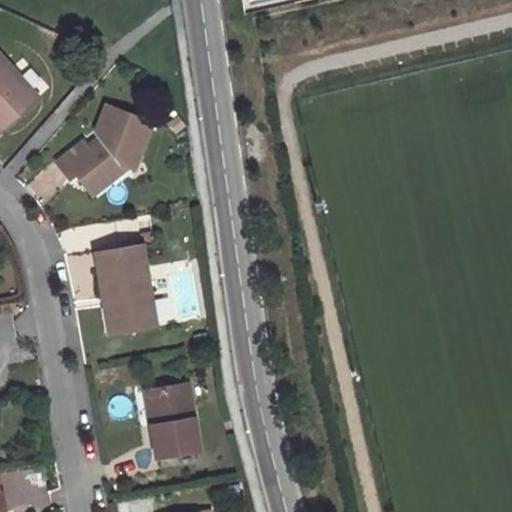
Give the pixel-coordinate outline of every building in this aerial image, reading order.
[(0,53),(0,130),(2,133),(40,98),(0,53)] [(85,141),(59,162),(73,179),(78,175),(89,188),(122,162),(130,166),(136,169),(151,129),(138,123),(140,117),(108,105),(97,132),(103,140),(91,149),(85,141)] [(122,162),(89,188),(94,195),(130,166),(122,162)] [(145,243),(98,251),(105,297),(117,295),(123,330),(157,325),(145,243)] [(117,295),(105,297),(111,332),(123,330),(117,295)] [(190,382),(153,388),(159,422),(152,424),(158,456),(201,449),(190,382)] [(153,388),(147,389),(152,424),(159,422),(153,388)]
